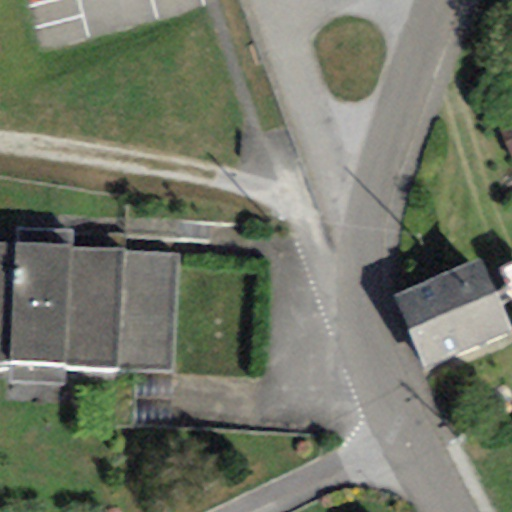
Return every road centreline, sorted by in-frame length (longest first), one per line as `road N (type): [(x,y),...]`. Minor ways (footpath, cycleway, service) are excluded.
road 1 (residential): [(410,435),(366,315),(359,255),(439,0)]
road 2 (residential): [(410,435),(250,511)]
